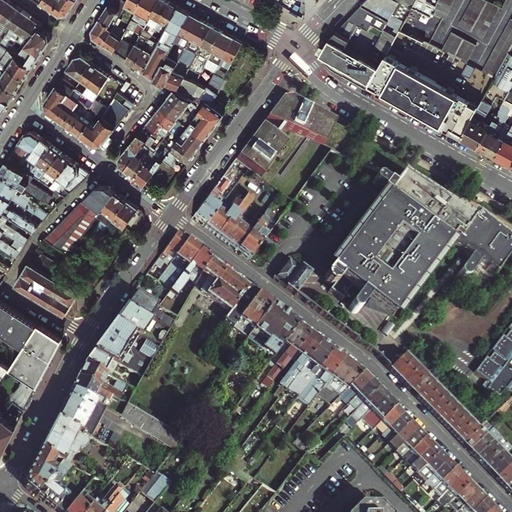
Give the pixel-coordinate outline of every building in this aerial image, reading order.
[(0,22),(14,3),(9,0),(0,0),(0,1),(0,22)] [(69,12),(77,0),(44,0),(44,1),(62,14),(69,12)] [(128,0),(127,3),(138,9),(143,0),(128,0)] [(144,30),(147,23),(159,0),(143,0),(138,9),(127,30),(129,31),(130,29),(141,35),(144,30)] [(152,35),(156,29),(171,2),(167,0),(159,0),(147,23),(152,26),(148,33),(150,34),(152,35)] [(348,36),(352,38),(359,24),(369,29),(372,23),(383,29),(375,46),(388,54),(402,29),(414,7),(418,0),(366,0),(338,31),(343,34),(348,36)] [(418,0),(414,7),(430,15),(432,12),(435,6),(436,3),(434,2),(434,3),(431,2),(431,3),(425,1),(425,0),(418,0)] [(435,6),(447,13),(451,7),(438,0),(436,3),(435,6)] [(474,0),(473,3),(485,9),(489,2),(483,0),(474,0)] [(161,40),(165,34),(179,7),(171,2),(156,29),(152,35),(156,37),(161,40)] [(485,9),(497,16),(501,8),(489,2),(485,9)] [(9,23),(12,26),(24,10),(14,3),(0,22),(0,42),(0,43),(2,41),(0,39),(0,35),(4,29),(9,23)] [(481,15),(485,9),(473,3),(470,9),(481,15)] [(116,24),(120,18),(122,13),(122,12),(119,11),(121,9),(110,4),(101,18),(111,24),(110,24),(111,24),(109,26),(114,29),(116,24)] [(442,18),(444,19),(447,13),(435,6),(432,12),(442,18)] [(172,48),(175,42),(191,13),(179,7),(165,34),(161,40),(160,42),(172,48)] [(466,15),(478,21),(481,15),(470,9),(466,15)] [(493,22),(497,16),(485,9),(481,15),(493,22)] [(8,32),(18,39),(34,17),(24,10),(12,26),(8,32)] [(181,57),(186,48),(202,19),(191,13),(175,42),(172,48),(167,57),(171,60),(177,63),(181,57)] [(463,20),(475,27),(478,21),(466,15),(463,20)] [(478,21),(490,28),(493,22),(481,15),(478,21)] [(17,39),(26,46),(42,27),(44,24),(34,17),(18,39),(17,39)] [(122,39),(112,32),(114,29),(109,26),(111,24),(110,24),(111,24),(101,18),(93,31),(95,37),(116,51),(122,39)] [(186,78),(191,69),(214,25),(202,19),(186,48),(191,50),(178,75),(186,78)] [(460,26),(472,33),(475,27),(463,20),(460,26)] [(475,27),(487,33),(490,28),(478,21),(475,27)] [(4,29),(8,32),(12,26),(9,23),(4,29)] [(197,83),(209,59),(224,31),(214,25),(191,69),(194,71),(189,80),(197,83)] [(18,56),(34,67),(51,40),(50,33),(42,27),(26,46),(22,52),(18,56)] [(472,33),(484,39),(487,33),(475,27),(472,33)] [(128,60),(136,65),(152,35),(150,34),(148,33),(144,30),(141,35),(135,47),(128,60)] [(209,59),(220,64),(235,37),(224,31),(209,59)] [(343,34),(338,31),(331,38),(323,54),(333,65),(370,86),(381,65),(347,47),(352,38),(348,36),(343,34)] [(511,41),(511,34),(506,31),(503,37),(511,41)] [(462,45),(465,39),(453,33),(450,39),(462,45)] [(136,65),(144,71),(160,42),(161,40),(156,37),(152,35),(136,65)] [(221,76),(224,78),(244,42),(235,37),(220,64),(214,75),(218,78),(220,78),(221,76)] [(511,49),(511,41),(503,37),(500,43),(511,49)] [(16,47),(13,45),(4,38),(2,41),(0,43),(3,45),(10,50),(12,47),(14,49),(16,47)] [(116,51),(128,60),(135,47),(122,39),(116,51)] [(459,51),(462,45),(450,39),(447,45),(459,51)] [(462,45),(474,52),(477,46),(465,39),(462,45)] [(155,79),(167,57),(172,48),(160,42),(144,71),(155,79)] [(509,55),(510,53),(511,49),(500,43),(497,49),(509,55)] [(0,60),(27,78),(34,67),(18,56),(12,52),(10,50),(3,45),(0,49),(0,60)] [(444,51),(456,57),(459,51),(447,45),(444,51)] [(459,51),(471,58),(474,52),(462,45),(459,51)] [(12,52),(18,56),(22,52),(16,47),(14,49),(12,52)] [(494,55),(506,61),(509,55),(497,49),(494,55)] [(456,57),(468,64),(471,58),(459,51),(456,57)] [(506,99),(510,91),(511,87),(511,54),(510,53),(509,55),(506,61),(503,66),(500,72),(496,78),(480,109),(476,117),(485,122),(499,96),(506,99)] [(480,109),(470,103),(471,100),(388,54),(381,65),(370,86),(462,140),(464,138),(476,117),(480,109)] [(503,66),(506,61),(494,55),(491,60),(503,66)] [(68,69),(80,78),(91,61),(83,56),(76,57),(68,69)] [(172,73),(177,63),(171,60),(167,57),(155,79),(165,86),(166,84),(172,73)] [(0,79),(18,91),(27,78),(0,60),(0,71),(2,73),(0,76),(0,79)] [(500,72),(503,66),(491,60),(488,66),(500,72)] [(89,84),(100,67),(91,61),(80,78),(89,84)] [(485,72),(496,78),(500,72),(488,66),(485,72)] [(89,107),(90,108),(111,75),(100,67),(89,84),(84,92),(83,93),(91,98),(86,105),(89,107)] [(177,88),(180,90),(181,87),(186,78),(178,75),(172,73),(166,84),(177,88)] [(217,107),(211,103),(219,94),(213,89),(217,83),(218,78),(214,75),(207,88),(202,98),(208,101),(204,107),(196,118),(191,124),(208,137),(226,113),(224,112),(225,110),(220,106),(217,107)] [(83,93),(84,92),(76,87),(63,77),(58,85),(79,100),(83,93)] [(195,96),(202,98),(207,88),(197,83),(189,80),(186,78),(181,87),(196,93),(195,96)] [(0,95),(11,102),(18,91),(0,79),(0,95)] [(47,110),(64,122),(81,101),(79,100),(58,85),(46,102),(47,110)] [(199,106),(192,102),(193,101),(182,94),(176,90),(170,97),(186,110),(193,115),(196,118),(204,107),(200,104),(199,106)] [(480,147),(497,156),(511,128),(511,126),(506,123),(510,115),(509,114),(511,107),(511,91),(510,91),(506,99),(491,126),(480,147)] [(0,111),(3,114),(11,102),(0,95),(0,111)] [(103,117),(117,127),(136,104),(128,99),(124,104),(115,97),(102,117),(103,117)] [(182,115),(186,110),(170,97),(162,106),(179,120),(188,128),(191,124),(196,118),(193,115),(188,121),(182,115)] [(64,122),(73,129),(87,110),(89,107),(86,105),(81,101),(64,122)] [(279,102),(264,122),(302,139),(323,147),(332,125),(289,101),(279,102)] [(175,124),(179,120),(162,106),(156,114),(167,123),(159,132),(161,133),(166,137),(175,124)] [(81,135),(91,122),(95,116),(97,113),(90,108),(89,107),(87,110),(73,129),(81,135)] [(156,129),(159,132),(167,123),(156,114),(148,123),(156,129)] [(95,145),(102,144),(117,127),(103,117),(96,126),(91,122),(81,135),(95,145)] [(480,147),(491,126),(485,122),(476,117),(464,138),(480,147)] [(185,132),(188,128),(179,120),(175,124),(185,132)] [(189,160),(190,161),(208,137),(191,124),(188,128),(185,132),(171,151),(165,159),(171,165),(177,157),(176,154),(177,152),(181,155),(182,158),(186,161),(189,160)] [(332,125),(323,147),(330,150),(333,152),(348,133),(332,125)] [(248,169),(261,178),(285,146),(260,128),(235,160),(248,169)] [(511,164),(511,128),(497,156),(511,164)] [(126,170),(136,177),(154,153),(157,149),(152,146),(157,139),(161,133),(159,132),(156,129),(152,135),(151,136),(126,170)] [(121,166),(126,170),(151,136),(143,130),(120,158),(121,166)] [(33,157),(30,155),(43,137),(34,131),(27,132),(10,159),(31,173),(33,171),(35,168),(28,162),(33,157)] [(33,157),(40,162),(53,144),(43,137),(30,155),(33,157)] [(152,146),(157,149),(161,143),(157,139),(152,146)] [(41,180),(45,175),(63,152),(53,144),(40,162),(35,168),(33,171),(31,173),(34,175),(35,176),(36,176),(41,180)] [(146,185),(165,159),(171,151),(166,147),(158,157),(154,153),(136,177),(146,185)] [(52,187),(60,177),(73,159),(63,152),(45,175),(51,180),(49,182),(47,180),(45,183),(52,187)] [(50,194),(32,181),(35,176),(34,175),(31,173),(10,159),(2,171),(25,187),(49,203),(53,196),(50,194)] [(56,190),(67,197),(88,177),(91,173),(73,159),(60,177),(67,182),(65,185),(63,183),(61,184),(56,190)] [(24,198),(20,195),(25,187),(2,171),(0,173),(0,188),(14,198),(46,219),(50,214),(39,207),(40,206),(34,202),(34,199),(29,196),(26,197),(25,196),(24,198)] [(391,319),(447,244),(469,259),(463,268),(460,272),(460,275),(461,277),(464,279),(465,279),(467,279),(469,277),(478,266),(493,277),(511,249),(511,242),(473,212),(469,218),(401,176),(397,182),(392,189),(380,180),(377,179),(374,180),(373,182),(372,183),(372,184),(373,186),(375,189),(385,197),(323,278),(324,284),(329,288),(332,287),(328,293),(340,302),(350,288),(359,294),(350,306),(349,308),(349,310),(350,312),(352,314),(354,314),(357,313),(367,301),(369,302),(367,303),(377,311),(378,309),(391,319)] [(192,218),(204,228),(224,201),(219,198),(228,186),(220,180),(192,218)] [(229,195),(240,204),(248,193),(237,184),(229,195)] [(69,254),(97,216),(117,191),(108,185),(99,185),(45,238),(64,251),(69,254)] [(12,209),(8,206),(14,198),(0,188),(0,208),(11,215),(35,231),(40,225),(13,208),(12,209)] [(98,241),(102,235),(129,200),(117,191),(97,216),(102,220),(90,236),(98,241)] [(215,236),(236,252),(254,228),(240,218),(242,215),(245,215),(249,210),(248,206),(253,199),(253,196),(248,193),(240,204),(215,236)] [(204,228),(215,236),(240,204),(229,195),(224,201),(204,228)] [(102,235),(114,244),(140,208),(129,200),(102,235)] [(30,239),(6,223),(11,215),(0,208),(0,227),(5,231),(17,239),(26,245),(30,239)] [(236,252),(248,261),(254,252),(261,244),(265,238),(268,234),(269,233),(264,230),(273,219),(265,213),(257,224),(256,225),(254,228),(236,252)] [(0,238),(5,231),(0,227),(0,245),(18,257),(22,252),(26,245),(17,239),(12,246),(0,238)] [(155,284),(186,243),(175,235),(144,277),(149,281),(150,280),(155,284)] [(277,247),(265,238),(261,244),(272,253),(275,249),(277,247)] [(169,292),(199,252),(186,243),(155,284),(156,285),(157,283),(169,292)] [(198,279),(201,273),(209,260),(199,252),(169,292),(165,298),(170,302),(173,298),(175,299),(186,283),(193,288),(198,279)] [(34,263),(48,272),(57,262),(42,253),(34,263)] [(294,296),(310,276),(287,258),(278,270),(271,279),(294,296)] [(0,269),(8,274),(11,269),(2,263),(3,262),(0,260),(0,269)] [(199,291),(229,313),(247,289),(209,260),(201,273),(207,277),(203,284),(199,291)] [(77,298),(78,297),(81,293),(56,277),(48,272),(34,263),(31,261),(17,284),(67,314),(77,298)] [(0,276),(5,280),(8,274),(0,269),(0,276)] [(198,279),(203,284),(207,277),(201,273),(198,279)] [(222,322),(231,329),(256,295),(247,289),(229,313),(222,322)] [(151,313),(155,308),(143,300),(135,294),(126,306),(166,335),(170,328),(151,313)] [(231,329),(246,340),(271,307),(256,295),(231,329)] [(40,326),(0,300),(0,331),(25,348),(12,369),(26,377),(39,385),(63,339),(41,325),(40,326)] [(377,311),(367,303),(362,310),(389,321),(391,319),(378,309),(377,311)] [(110,363),(139,382),(166,335),(126,306),(98,344),(92,352),(110,363)] [(272,359),(278,352),(297,326),(271,307),(246,340),(272,359)] [(504,393),(511,396),(511,320),(505,330),(508,332),(503,338),(500,336),(489,352),(491,354),(487,360),(484,358),(473,373),(485,382),(480,390),(495,401),(504,393)] [(273,382),(289,361),(309,335),(297,326),(278,352),(283,356),(266,377),(262,384),(268,388),(273,382)] [(280,387),(285,391),(320,344),(309,335),(289,361),(294,364),(278,386),(280,387)] [(284,392),(295,400),(331,352),(320,344),(285,391),(284,392)] [(100,375),(110,363),(92,352),(83,364),(100,375)] [(306,409),(316,396),(343,361),(331,352),(295,400),(306,409)] [(410,363),(412,361),(405,354),(403,356),(410,363)] [(388,371),(395,378),(410,363),(403,356),(388,371)] [(329,406),(334,401),(361,374),(343,361),(316,396),(329,406)] [(417,370),(419,368),(412,361),(410,363),(417,370)] [(0,380),(7,372),(11,367),(2,362),(0,364),(0,380)] [(395,378),(402,385),(417,370),(410,363),(395,378)] [(110,389),(100,384),(104,377),(100,375),(83,364),(76,378),(111,396),(119,400),(124,390),(115,385),(113,388),(110,389)] [(22,381),(26,377),(12,369),(11,367),(7,372),(22,381)] [(424,377),(426,375),(419,368),(417,370),(424,377)] [(402,385),(408,392),(424,377),(417,370),(402,385)] [(424,377),(430,383),(431,382),(435,378),(434,376),(433,375),(433,374),(432,374),(431,374),(430,373),(429,373),(427,374),(426,375),(424,377)] [(338,400),(345,407),(369,383),(361,374),(334,401),(335,403),(338,400)] [(16,400),(27,408),(39,385),(26,377),(22,381),(12,395),(13,397),(10,401),(13,403),(16,400)] [(430,383),(424,377),(408,392),(415,398),(430,383)] [(108,401),(111,396),(76,378),(69,391),(100,406),(104,399),(108,401)] [(437,390),(439,388),(432,381),(431,382),(430,383),(437,390)] [(341,415),(346,420),(377,390),(369,383),(345,407),(335,416),(338,419),(341,415)] [(415,398),(421,405),(437,390),(430,383),(415,398)] [(273,396),(278,400),(284,392),(285,391),(280,387),(273,396)] [(443,397),(445,395),(439,388),(437,390),(443,397)] [(349,431),(360,419),(383,397),(377,390),(346,420),(342,424),(349,431)] [(421,405),(428,412),(443,397),(437,390),(421,405)] [(87,438),(89,439),(105,408),(100,406),(69,391),(53,421),(87,438)] [(450,403),(452,401),(445,395),(443,397),(450,403)] [(371,431),(375,428),(394,409),(383,397),(360,419),(371,431)] [(428,412),(435,418),(450,403),(443,397),(428,412)] [(457,410),(459,408),(452,401),(450,403),(457,410)] [(435,418),(441,425),(457,410),(450,403),(435,418)] [(184,438),(176,433),(127,405),(121,417),(175,449),(184,438)] [(463,417),(465,415),(459,408),(457,410),(463,417)] [(382,435),(387,431),(402,416),(394,409),(375,428),(382,435)] [(441,425),(448,432),(463,417),(457,410),(441,425)] [(470,424),(472,421),(465,415),(463,417),(470,424)] [(387,431),(394,438),(409,424),(402,416),(387,431)] [(448,432),(454,438),(470,424),(463,417),(448,432)] [(0,459),(16,429),(1,418),(0,419),(0,459)] [(86,447),(89,443),(87,438),(53,421),(38,451),(62,462),(66,465),(72,454),(75,455),(79,448),(81,449),(86,447)] [(478,430),(479,428),(472,421),(470,424),(477,431),(478,430)] [(387,445),(395,452),(416,431),(409,424),(394,438),(387,445)] [(454,438),(461,446),(477,431),(470,424),(454,438)] [(461,446),(468,452),(484,436),(478,430),(477,431),(461,446)] [(475,459),(491,443),(497,437),(491,430),(487,434),(484,436),(468,452),(475,459)] [(402,460),(409,454),(424,439),(416,431),(395,452),(402,460)] [(118,437),(112,434),(105,447),(111,451),(118,437)] [(300,452),(307,445),(297,437),(290,444),(300,452)] [(475,459),(481,466),(498,450),(504,444),(497,437),(491,443),(475,459)] [(409,468),(413,464),(431,446),(424,439),(409,454),(412,457),(406,464),(409,468)] [(509,453),(511,451),(504,444),(498,450),(481,466),(488,473),(504,457),(502,455),(507,451),(509,453)] [(307,458),(314,451),(307,445),(300,452),(303,454),(307,458)] [(417,475),(420,471),(438,454),(431,446),(413,464),(409,468),(407,470),(408,472),(411,469),(417,475)] [(25,487),(35,495),(62,462),(38,451),(23,480),(25,487)] [(417,475),(424,483),(446,462),(438,454),(420,471),(417,475)] [(511,456),(508,461),(504,457),(488,473),(495,479),(511,464),(511,462),(511,456)] [(55,511),(65,511),(75,501),(55,486),(71,467),(66,465),(62,462),(35,495),(55,511)] [(426,485),(431,490),(453,469),(446,462),(424,483),(426,485)] [(495,479),(501,486),(511,475),(511,462),(511,464),(495,479)] [(439,498),(446,491),(461,477),(453,469),(431,490),(439,498)] [(139,493),(153,504),(169,484),(155,473),(139,493)] [(511,475),(501,486),(509,493),(511,489),(511,475)] [(450,502),(454,499),(468,485),(461,477),(446,491),(439,498),(435,502),(443,510),(447,506),(450,502)] [(84,511),(104,511),(116,498),(122,491),(114,485),(100,502),(96,498),(93,502),(84,511)] [(447,506),(452,511),(455,511),(476,493),(468,485),(454,499),(450,502),(447,506)] [(124,511),(129,506),(123,501),(128,496),(122,491),(116,498),(104,511),(124,511)] [(65,511),(84,511),(93,502),(82,492),(75,501),(65,511)] [(471,511),(484,501),(476,493),(455,511),(471,511)] [(487,511),(491,509),(484,501),(471,511),(487,511)]
